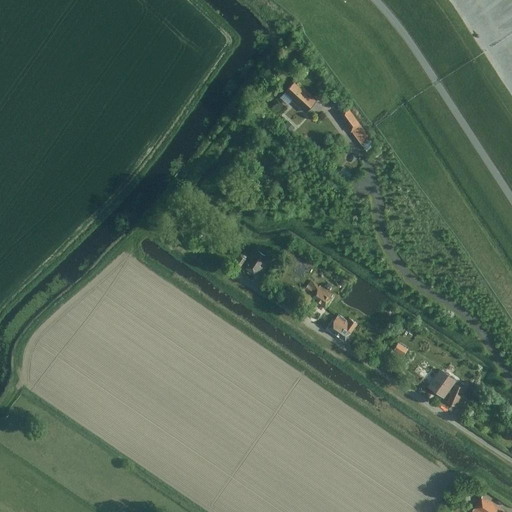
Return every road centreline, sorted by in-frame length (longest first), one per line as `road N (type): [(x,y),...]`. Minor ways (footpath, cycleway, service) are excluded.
road 1 (unclassified): [(511,459),(230,270)]
road 2 (unclassified): [(511,381),(468,316),(411,279),(393,257),(364,158)]
